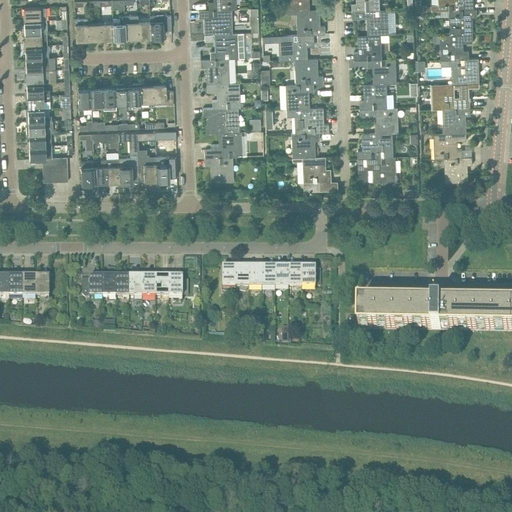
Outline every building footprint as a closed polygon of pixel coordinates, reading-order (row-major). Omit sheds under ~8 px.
[(231,9),(236,9),(235,0),(214,0),(215,2),(208,2),(208,10),(231,9)] [(285,0),(286,11),(308,10),(307,0),(285,0)] [(351,3),(352,11),(362,11),(380,10),(379,0),(356,0),(357,0),(359,0),(359,3),(351,3)] [(438,0),(439,5),(437,5),(437,4),(432,5),(430,6),(431,7),(431,11),(434,11),(441,10),(450,10),(474,9),(473,0),(438,0)] [(23,8),(24,21),(46,20),(46,7),(23,8)] [(250,8),(251,33),(258,32),(258,8),(250,8)] [(208,10),(198,10),(199,18),(206,18),(206,20),(204,20),(205,34),(204,34),(204,35),(212,35),(215,35),(215,34),(232,34),(232,33),(231,9),(208,10)] [(308,10),(286,11),(286,15),(297,15),(298,35),(311,34),(311,35),(312,35),(323,34),(325,34),(324,26),(317,26),(317,24),(319,24),(318,10),(319,10),(319,9),(308,10)] [(362,11),(352,11),(352,19),(369,18),(369,21),(368,21),(368,35),(380,34),(380,35),(392,34),(391,9),(380,10),(362,11)] [(450,10),(441,10),(441,15),(441,17),(443,17),(450,16),(451,34),(451,35),(462,34),(472,34),(473,34),(473,33),(472,33),(471,20),(470,20),(470,17),(477,17),(476,9),(474,9),(450,10)] [(150,21),(151,37),(163,37),(163,30),(171,30),(170,14),(150,15),(150,21)] [(137,21),(137,15),(125,16),(126,38),(138,38),(137,21)] [(121,38),(126,38),(125,16),(119,16),(119,22),(112,22),(113,42),(121,41),(121,38)] [(88,40),(87,23),(87,18),(74,19),(75,40),(88,40)] [(46,20),(24,21),(24,33),(47,32),(46,20)] [(138,38),(151,37),(150,21),(137,21),(138,38)] [(112,22),(100,23),(101,39),(105,39),(105,42),(113,42),(112,22)] [(100,23),(87,23),(88,40),(101,39),(100,23)] [(24,33),(25,46),(47,45),(47,32),(24,33)] [(210,59),(227,59),(239,58),(245,58),(243,33),(237,33),(232,33),(232,34),(215,34),(215,35),(215,49),(217,49),(217,51),(210,51),(210,59)] [(283,35),(283,42),(284,60),(295,60),(295,59),(306,59),(306,45),(304,45),(304,42),(311,42),(311,35),(311,34),(298,35),(283,35)] [(367,60),(381,59),(380,35),(380,34),(368,35),(358,35),(358,36),(359,50),(361,50),(361,52),(353,52),(354,60),(367,60)] [(462,34),(451,35),(451,34),(439,35),(440,60),(469,59),(469,58),(468,51),(461,51),(461,48),(463,48),(462,43),(473,43),(472,34),(462,34)] [(49,45),(47,45),(25,46),(25,58),(44,57),(44,52),(48,52),(49,50),(49,45)] [(25,58),(26,71),(49,70),(49,57),(44,57),(25,58)] [(313,83),(313,84),(323,83),(322,75),(315,76),(315,73),(317,73),(316,59),(317,59),(317,58),(306,59),(295,59),(295,60),(296,84),(313,83)] [(396,58),(381,59),(367,60),(368,67),(375,67),(375,70),(373,70),(374,84),(386,83),(386,84),(397,83),(396,58)] [(478,58),(469,58),(469,59),(440,60),(440,65),(452,65),(452,84),(468,83),(471,83),(478,83),(479,83),(479,82),(478,68),(476,69),(476,66),(479,66),(478,58)] [(217,83),(228,83),(227,59),(210,59),(200,59),(201,67),(208,67),(208,70),(206,70),(207,84),(206,84),(207,84),(217,84),(217,83)] [(26,71),(26,83),(43,83),(50,82),(49,70),(26,71)] [(269,76),(260,77),(261,85),(269,84),(269,76)] [(212,100),(212,108),(230,107),(230,108),(238,107),(241,107),(240,82),(228,83),(217,83),(217,84),(207,84),(207,91),(217,93),(217,98),(219,98),(219,100),(212,100)] [(43,90),(43,83),(26,83),(27,96),(49,95),(49,90),(43,90)] [(132,86),(128,86),(128,102),(129,109),(134,109),(134,102),(141,102),(140,86),(140,83),(132,83),(132,86)] [(285,84),(285,85),(286,109),(301,109),(301,108),(308,108),(308,94),(306,94),(306,92),(313,91),(313,84),(313,83),(296,84),(285,84)] [(366,101),(359,101),(360,109),(394,108),(393,94),(386,94),(386,84),(386,83),(374,84),(363,84),(363,85),(364,85),(365,99),(366,99),(366,101)] [(467,99),(468,99),(468,83),(452,84),(430,84),(430,85),(431,109),(443,109),(468,108),(468,107),(470,107),(470,101),(467,101),(467,99)] [(115,84),(115,87),(116,103),(128,102),(128,86),(123,86),(123,84),(115,84)] [(165,84),(153,85),(153,101),(166,101),(166,104),(173,103),(173,90),(166,91),(165,84)] [(153,85),(140,86),(141,102),(148,102),(149,106),(153,106),(153,101),(153,85)] [(91,109),(104,108),(103,87),(90,88),(91,109)] [(115,87),(103,87),(104,108),(104,109),(116,109),(116,103),(115,87)] [(90,88),(77,88),(78,114),(83,114),(83,109),(91,109),(90,88)] [(65,94),(60,95),(60,103),(70,103),(70,94),(65,94)] [(27,96),(27,109),(44,108),(43,101),(50,100),(49,95),(27,96)] [(239,131),(238,107),(230,108),(230,107),(212,108),(202,108),(203,116),(210,116),(210,119),(206,119),(206,125),(204,125),(205,133),(204,133),(219,133),(231,132),(239,131)] [(319,132),(319,133),(329,132),(328,124),(321,125),(321,122),(323,122),(322,108),(323,108),(323,107),(308,108),(301,108),(301,109),(286,109),(286,117),(293,116),(294,133),(302,133),(319,132)] [(391,133),(399,132),(398,107),(360,109),(360,117),(377,116),(377,119),(375,119),(376,133),(384,133),(391,133)] [(470,107),(468,107),(468,108),(443,109),(443,133),(455,133),(466,133),(466,132),(465,132),(465,118),(463,118),(463,116),(470,115),(470,107)] [(27,109),(25,109),(25,116),(28,116),(28,121),(51,120),(51,115),(44,116),(44,108),(27,109)] [(254,118),(250,122),(250,128),(261,128),(261,118),(254,118)] [(28,126),(26,126),(26,134),(28,133),(52,132),(53,132),(52,120),(51,120),(28,121),(28,126)] [(86,126),(79,126),(79,131),(92,130),(92,122),(92,121),(88,121),(86,123),(86,126)] [(92,130),(104,130),(104,125),(104,122),(92,122),(92,130)] [(167,138),(167,131),(155,132),(155,144),(163,143),(163,139),(167,138)] [(204,150),(204,157),(214,157),(232,157),(244,156),(242,131),(239,131),(231,132),(219,133),(219,144),(210,145),(212,145),(212,150),(204,150)] [(29,146),(52,145),(52,132),(28,133),(29,146)] [(291,133),(292,158),(297,158),(314,157),(314,143),(312,143),(312,140),(319,140),(319,133),(319,132),(302,133),(294,133),(291,133)] [(118,133),(105,134),(105,143),(106,143),(118,143),(118,140),(118,133)] [(376,133),(361,133),(362,134),(363,148),(364,148),(365,150),(357,151),(358,159),(359,159),(359,158),(384,157),(391,157),(391,133),(384,133),(376,133)] [(433,159),(444,158),(462,158),(462,157),(462,149),(455,150),(454,147),(456,147),(456,141),(466,140),(466,133),(455,133),(443,133),(432,133),(433,159)] [(92,134),(79,135),(80,141),(86,140),(86,150),(93,150),(93,143),(92,134)] [(105,134),(92,134),(93,143),(105,143),(105,134)] [(29,159),(42,158),(53,158),(53,157),(52,145),(29,146),(29,159)] [(130,158),(119,159),(119,182),(120,184),(127,184),(127,181),(132,181),(132,178),(138,178),(137,161),(137,150),(137,147),(130,148),(130,158)] [(177,176),(176,156),(156,157),(156,164),(157,180),(157,182),(165,182),(165,180),(170,180),(169,176),(177,176)] [(462,157),(462,158),(444,158),(444,173),(445,183),(468,182),(468,181),(467,181),(467,167),(465,167),(465,165),(472,165),(472,156),(462,157)] [(214,157),(204,157),(205,165),(212,165),(212,168),(210,168),(211,182),(210,182),(233,181),(233,171),(232,157),(214,157)] [(297,158),(292,158),(292,162),(297,161),(298,183),(304,182),(305,192),(308,191),(308,192),(311,192),(311,191),(331,190),(331,182),(330,173),(329,173),(329,169),(330,169),(325,169),(324,157),(325,157),(314,157),(297,158)] [(359,158),(359,159),(359,165),(358,165),(358,166),(360,166),(360,169),(359,169),(359,183),(360,183),(360,182),(367,182),(367,169),(374,168),(374,182),(373,182),(373,183),(396,182),(396,172),(396,157),(394,157),(391,157),(384,157),(359,158)] [(106,159),(106,160),(107,182),(119,182),(119,159),(106,159)] [(94,183),(107,182),(106,160),(101,160),(101,166),(94,166),(94,183)] [(143,160),(137,161),(138,178),(144,177),(144,181),(157,180),(156,164),(144,164),(143,160)] [(81,183),(94,183),(94,166),(93,161),(81,162),(81,183)] [(221,288),(235,288),(235,268),(221,268),(221,288)] [(248,268),(235,268),(235,288),(248,288),(248,268)] [(261,268),(248,268),(248,288),(261,288),(261,268)] [(261,288),(274,288),(275,268),(261,268),(261,288)] [(288,268),(275,268),(274,288),(288,288),(288,268)] [(288,288),(301,288),(301,268),(288,268),(288,288)] [(314,268),(301,268),(301,288),(314,288),(314,278),(314,270),(314,268)] [(8,278),(0,277),(0,297),(8,297),(8,278)] [(22,278),(8,278),(8,297),(22,297),(22,278)] [(35,278),(22,278),(22,297),(35,297),(35,278)] [(48,278),(35,278),(35,297),(48,297),(48,278)] [(88,278),(88,279),(81,279),(81,294),(85,297),(102,297),(102,278),(88,278)] [(102,297),(115,297),(115,278),(102,278),(102,297)] [(115,278),(115,297),(128,297),(128,278),(115,278)] [(128,297),(142,297),(142,278),(128,278),(128,297)] [(142,297),(155,298),(155,278),(142,278),(142,297)] [(155,298),(168,298),(168,278),(155,278),(155,298)] [(182,278),(168,278),(168,298),(182,298),(182,278)] [(511,308),(452,307),(451,304),(449,304),(449,301),(437,298),(437,301),(432,300),(432,304),(431,304),(430,307),(360,306),(359,327),(359,329),(511,330),(511,308)]
